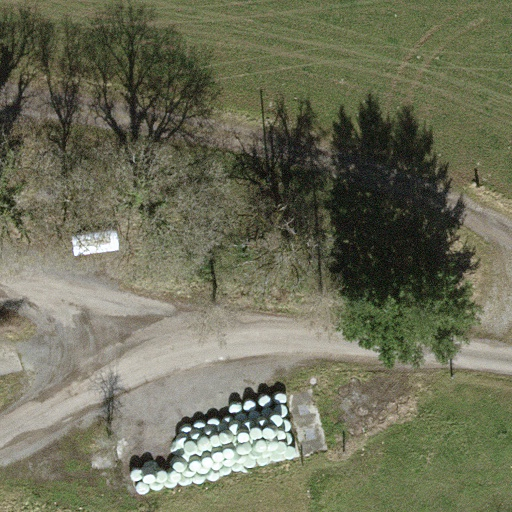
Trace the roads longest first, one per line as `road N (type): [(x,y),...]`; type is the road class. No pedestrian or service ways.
road 1 (track): [(0,438),(107,386),(282,335),(511,364)]
road 2 (track): [(511,230),(244,139),(0,91)]
